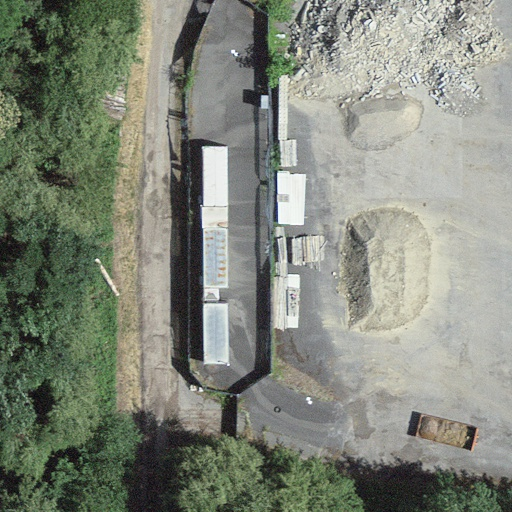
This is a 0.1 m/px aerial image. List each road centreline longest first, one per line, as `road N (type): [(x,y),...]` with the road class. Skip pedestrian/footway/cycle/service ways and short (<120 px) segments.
road 1 (track): [(179,0),(154,247),(154,511)]
road 2 (unknown): [(511,402),(491,329),(468,0)]
